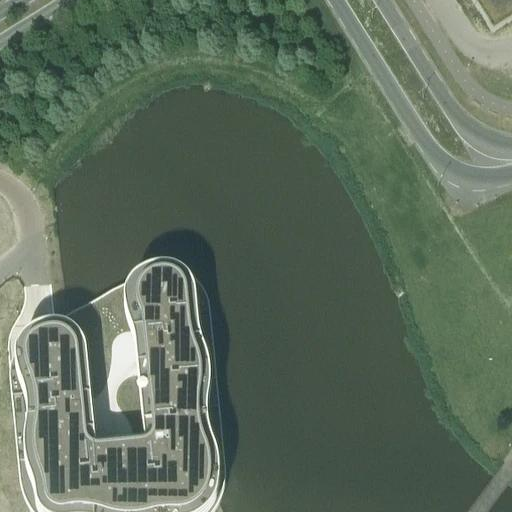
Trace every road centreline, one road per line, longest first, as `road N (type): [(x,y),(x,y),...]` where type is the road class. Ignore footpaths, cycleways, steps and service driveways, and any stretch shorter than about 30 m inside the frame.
road 1 (tertiary): [(335,0),(441,161),(466,176),(511,177)]
road 2 (tertiary): [(511,152),(463,124),(383,0)]
